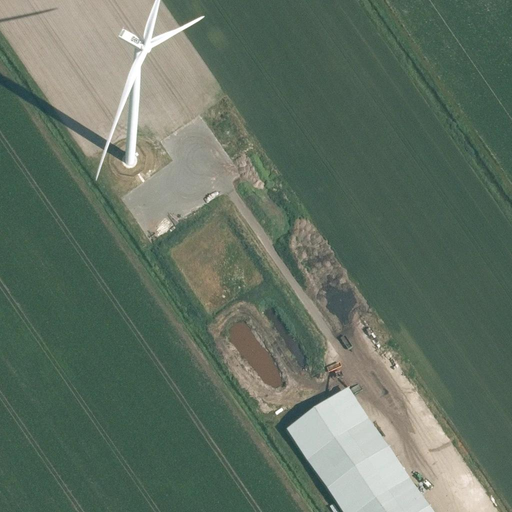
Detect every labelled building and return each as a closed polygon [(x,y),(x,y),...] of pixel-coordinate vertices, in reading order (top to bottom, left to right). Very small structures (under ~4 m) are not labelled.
[(125,161),(125,162),(125,163),(125,164),(126,164),(126,165),(127,165),(127,166),(128,166),(129,166),(130,166),(131,166),(132,165),(133,165),(133,164),(134,163),(134,162),(134,161),(134,160),(134,159),(133,159),(133,158),(132,158),(132,157),(131,157),(130,157),(129,157),(128,157),(127,157),(126,157),(126,158),(125,158),(125,159),(125,160),(125,161)] [(162,236),(173,229),(165,215),(154,222),(162,236)] [(369,347),(364,349),(370,361),(375,359),(369,347)] [(400,375),(396,377),(402,390),(406,388),(400,375)] [(288,434),(320,480),(341,511),(428,511),(415,491),(405,498),(337,400),(288,434)]
